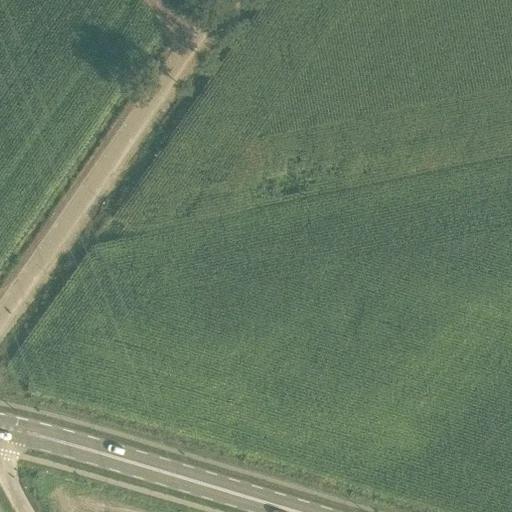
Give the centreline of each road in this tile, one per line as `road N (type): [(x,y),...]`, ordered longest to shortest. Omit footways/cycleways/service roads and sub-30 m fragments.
road 1 (unclassified): [(0,317),(222,0)]
road 2 (primary): [(294,511),(5,428)]
